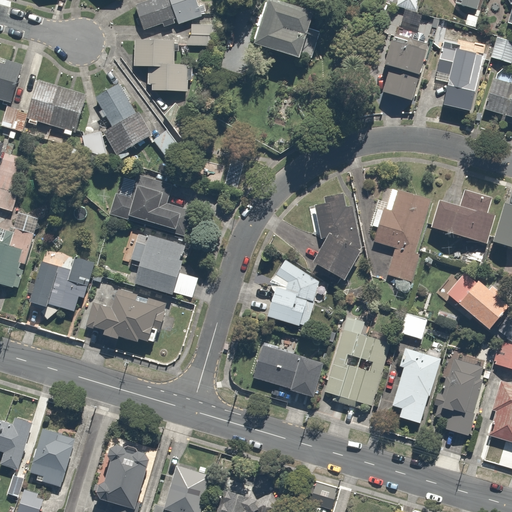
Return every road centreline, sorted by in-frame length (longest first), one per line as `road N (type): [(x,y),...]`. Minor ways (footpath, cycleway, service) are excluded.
road 1 (residential): [(187,412),(248,222),(298,169),(379,138),(433,143),(511,166)]
road 2 (residential): [(511,509),(187,412)]
road 3 (residential): [(187,412),(0,355)]
